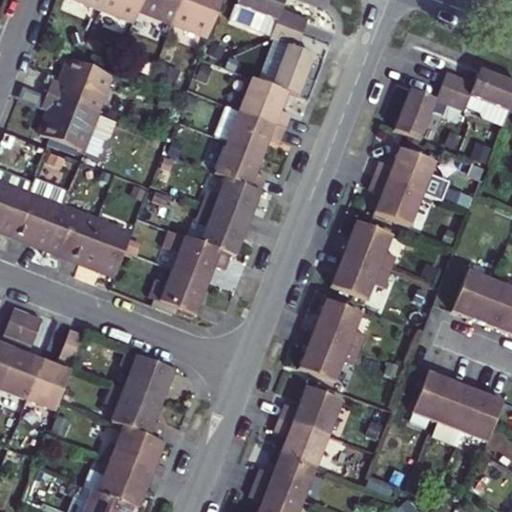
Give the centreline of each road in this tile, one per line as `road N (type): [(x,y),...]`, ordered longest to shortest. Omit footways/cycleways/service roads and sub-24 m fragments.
road 1 (residential): [(241,372),(388,0)]
road 2 (residential): [(0,277),(241,372)]
road 3 (residential): [(187,511),(241,372)]
